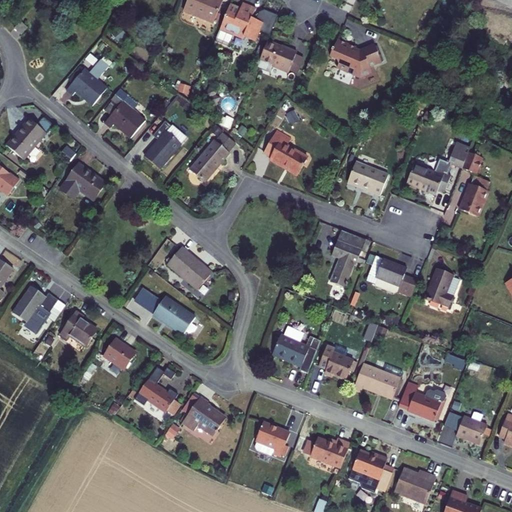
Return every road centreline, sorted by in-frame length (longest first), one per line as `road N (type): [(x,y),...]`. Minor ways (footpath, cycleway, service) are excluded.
road 1 (residential): [(0,237),(214,378),(263,384)]
road 2 (residential): [(260,270),(17,86)]
road 3 (residential): [(263,384),(511,489)]
road 4 (residential): [(260,270),(283,197),(408,244)]
